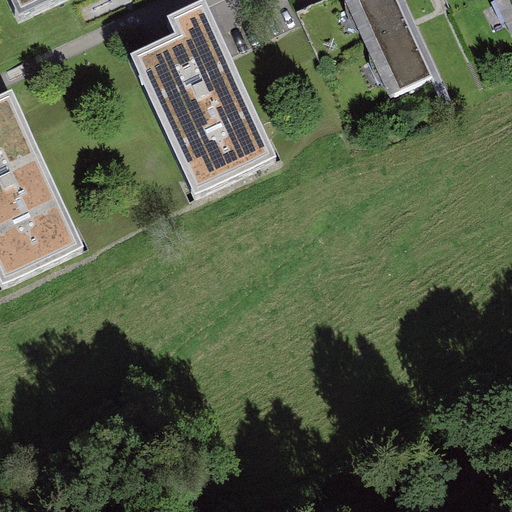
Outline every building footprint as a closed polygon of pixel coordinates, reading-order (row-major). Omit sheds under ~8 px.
[(13,0),(21,19),(65,0),(13,0)] [(343,0),(393,103),(439,82),(413,26),(400,0),(343,0)] [(511,0),(491,0),(511,45),(511,0)] [(174,44),(133,64),(199,204),(277,167),(203,12),(167,28),(174,44)] [(0,284),(80,250),(16,102),(0,108),(0,284)]
